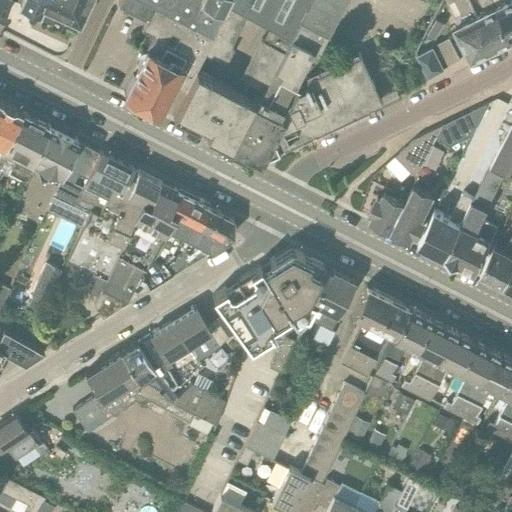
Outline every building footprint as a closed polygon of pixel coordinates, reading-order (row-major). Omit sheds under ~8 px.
[(14,0),(19,2),(19,3),(38,11),(41,3),(78,20),(87,0),(14,0)] [(223,14),(228,4),(229,0),(121,0),(119,6),(146,20),(153,4),(212,35),(217,25),(223,14)] [(255,91),(252,96),(228,143),(227,145),(255,159),(289,143),(286,138),(299,132),(301,137),(381,100),(359,53),(305,77),(307,81),(296,86),(289,100),(285,98),(310,49),(317,52),(343,0),(229,0),(228,4),(247,14),(269,26),(263,38),(260,37),(240,76),(262,88),(259,93),(255,91)] [(455,23),(471,58),(492,48),(476,13),(469,0),(447,0),(451,8),(457,5),(464,18),(455,23)] [(479,0),(484,9),(476,13),(492,48),(511,37),(493,0),(479,0)] [(511,0),(493,0),(511,37),(511,0)] [(138,63),(124,92),(158,109),(171,83),(184,89),(185,90),(196,67),(197,68),(205,52),(204,52),(212,35),(153,4),(146,20),(141,29),(153,35),(144,51),(139,53),(137,58),(138,63)] [(223,14),(242,24),(247,14),(228,4),(223,14)] [(217,25),(236,35),(242,24),(223,14),(217,25)] [(427,33),(436,38),(446,22),(438,17),(427,33)] [(212,36),(231,45),(236,35),(217,25),(212,35),(212,36)] [(204,52),(205,52),(226,63),(234,47),(231,45),(212,36),(204,52)] [(437,44),(448,65),(460,59),(449,37),(437,44)] [(434,45),(417,54),(429,76),(445,67),(434,45)] [(205,131),(228,143),(252,96),(197,68),(196,67),(185,90),(184,89),(172,115),(197,127),(201,121),(209,125),(205,131)] [(0,146),(19,109),(0,99),(0,146)] [(450,145),(471,135),(487,104),(486,103),(442,125),(436,138),(450,145)] [(7,172),(20,178),(45,122),(19,109),(0,146),(0,180),(0,177),(3,172),(6,174),(7,172)] [(11,206),(37,218),(77,138),(45,122),(20,178),(22,179),(11,206)] [(416,137),(395,156),(386,164),(402,180),(411,171),(418,175),(436,138),(442,125),(416,137)] [(489,169),(503,177),(507,179),(511,170),(511,125),(491,167),(489,169)] [(99,189),(107,192),(114,179),(124,184),(133,167),(99,150),(83,183),(98,190),(99,189)] [(96,295),(106,275),(117,251),(129,229),(132,224),(130,224),(143,199),(152,204),(160,190),(156,187),(159,180),(133,167),(124,184),(114,179),(107,192),(99,210),(90,206),(66,257),(95,270),(86,290),(96,295)] [(445,255),(475,270),(499,223),(483,215),(503,177),(489,169),(474,196),(473,195),(445,255)] [(102,315),(128,299),(151,254),(152,254),(165,230),(175,209),(168,206),(177,189),(159,180),(156,187),(160,190),(152,204),(143,199),(130,224),(132,224),(129,229),(117,251),(106,275),(96,295),(97,295),(94,302),(102,315)] [(404,203),(391,228),(410,237),(413,232),(417,234),(425,217),(423,217),(434,195),(413,185),(404,203)] [(128,299),(171,272),(163,261),(172,252),(173,253),(176,247),(172,245),(188,216),(198,221),(207,204),(177,189),(168,206),(175,209),(165,230),(152,254),(151,254),(128,299)] [(418,242),(445,255),(473,195),(464,191),(451,215),(436,207),(418,242)] [(371,218),(391,228),(404,203),(384,193),(381,198),(377,196),(370,210),(374,212),(371,218)] [(163,261),(171,272),(211,248),(233,234),(233,217),(207,204),(198,221),(188,216),(172,245),(176,247),(173,253),(172,252),(163,261)] [(480,272),(502,284),(511,265),(511,235),(505,249),(495,243),(480,272)] [(314,301),(307,297),(322,266),(323,266),(324,263),(290,246),(261,264),(260,262),(259,263),(260,265),(238,279),(237,277),(236,278),(237,279),(235,280),(225,287),(212,295),(250,347),(271,334),(272,335),(273,335),(272,334),(294,320),(294,321),(296,320),(296,319),(303,314),(307,316),(314,301)] [(33,291),(47,297),(60,269),(45,262),(32,290),(33,291)] [(511,265),(502,284),(511,288),(511,265)] [(336,317),(334,316),(353,278),(331,267),(330,269),(323,266),(322,266),(307,297),(314,301),(307,316),(331,328),(336,317)] [(0,306),(10,286),(0,281),(0,306)] [(393,335),(408,306),(366,285),(351,314),(361,319),(340,360),(366,374),(387,332),(392,335),(393,335)] [(189,345),(196,358),(218,345),(228,335),(215,317),(205,323),(194,305),(171,319),(187,346),(189,345)] [(403,343),(414,349),(430,317),(408,306),(393,335),(392,335),(375,372),(392,380),(400,365),(395,362),(402,349),(401,346),(403,343)] [(401,385),(417,394),(452,328),(445,324),(445,325),(430,317),(414,349),(423,353),(409,380),(405,378),(401,385)] [(162,371),(167,368),(172,365),(167,358),(187,346),(171,319),(139,339),(156,364),(161,373),(163,372),(162,371)] [(0,345),(5,348),(4,351),(24,362),(44,350),(3,328),(0,332),(0,345)] [(447,365),(456,370),(472,339),(457,331),(458,331),(452,328),(417,394),(429,400),(447,365)] [(296,340),(285,334),(269,366),(280,371),(296,340)] [(119,351),(136,378),(156,364),(139,339),(119,351)] [(443,406),(459,415),(494,350),(487,346),(472,339),(456,370),(465,374),(451,401),(447,399),(443,406)] [(489,387),(498,392),(511,365),(511,359),(500,353),(500,352),(494,350),(459,415),(476,424),(480,416),(475,414),(489,387)] [(84,372),(100,398),(101,400),(129,383),(135,386),(132,393),(189,422),(194,414),(170,401),(165,399),(157,390),(136,379),(136,378),(119,351),(84,372)] [(485,428),(501,436),(511,416),(511,365),(498,392),(507,396),(493,423),(489,421),(485,428)] [(190,381),(177,395),(170,401),(194,414),(215,424),(215,423),(227,400),(190,381)] [(338,393),(359,403),(365,392),(343,382),(338,393)] [(354,414),(359,403),(338,393),(333,404),(354,414)] [(349,426),(354,414),(333,404),(327,415),(349,426)] [(252,449),(266,455),(272,458),(291,418),(270,408),(262,423),(256,420),(244,445),(252,449)] [(47,447),(43,440),(31,424),(26,428),(17,414),(0,425),(0,459),(11,453),(15,457),(33,445),(45,460),(56,467),(66,452),(55,445),(51,452),(47,447)] [(343,437),(349,426),(327,415),(322,426),(343,437)] [(359,439),(368,421),(354,415),(346,432),(359,439)] [(511,416),(501,436),(511,441),(511,416)] [(338,448),(343,437),(322,426),(316,437),(338,448)] [(377,447),(384,434),(374,428),(367,442),(377,447)] [(332,459),(338,448),(316,437),(311,448),(332,459)] [(350,459),(355,449),(344,443),(339,453),(350,459)] [(403,461),(407,453),(404,451),(406,447),(397,443),(395,447),(391,445),(387,454),(391,456),(399,460),(403,461)] [(252,449),(244,445),(237,458),(246,462),(252,449)] [(327,470),(332,459),(311,448),(305,459),(327,470)] [(432,460),(429,458),(431,454),(420,449),(418,448),(416,452),(418,453),(412,465),(423,470),(426,472),(432,460)] [(310,511),(316,501),(315,501),(324,484),(323,483),(324,482),(321,481),(300,470),(276,458),(265,479),(276,484),(269,499),(269,500),(288,510),(291,504),(305,511),(310,511)] [(321,481),(327,470),(305,459),(300,470),(321,481)] [(417,488),(422,477),(412,472),(407,483),(417,488)] [(0,501),(10,507),(15,497),(38,508),(44,496),(0,473),(0,501)] [(349,511),(354,503),(334,493),(340,483),(327,476),(324,482),(323,483),(324,484),(315,501),(316,501),(326,506),(323,511),(349,511)] [(387,484),(372,511),(354,503),(349,511),(388,511),(394,502),(400,491),(387,484)] [(483,503),(487,495),(478,490),(473,498),(483,503)] [(210,511),(255,511),(256,510),(255,509),(254,511),(220,494),(210,511)] [(511,511),(511,496),(510,496),(503,509),(509,511),(511,511)] [(177,498),(170,511),(203,511),(204,511),(177,498)] [(43,499),(38,509),(36,511),(51,511),(55,505),(43,499)] [(394,502),(388,511),(403,511),(406,508),(394,502)]
